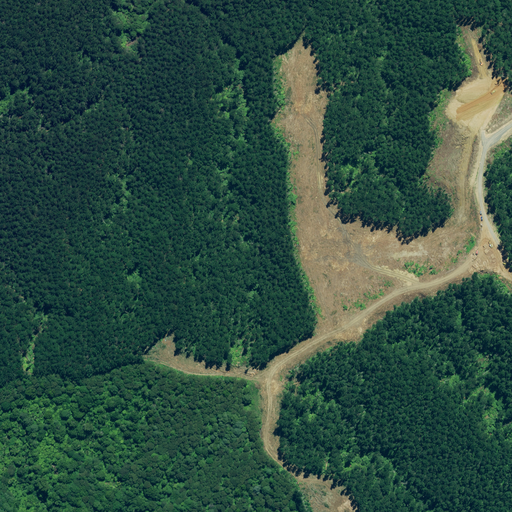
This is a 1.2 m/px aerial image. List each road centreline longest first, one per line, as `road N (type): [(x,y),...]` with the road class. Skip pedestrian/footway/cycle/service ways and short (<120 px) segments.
road 1 (track): [(511,123),(483,143),(477,255),(448,276),(391,289),(317,336),(258,338),(221,321),(160,237),(132,269),(115,258),(79,262),(51,234),(36,248),(25,310),(0,296)]
road 2 (track): [(0,149),(100,97),(164,0)]
